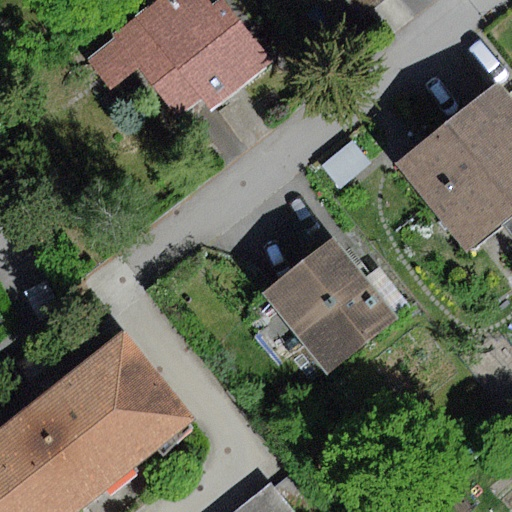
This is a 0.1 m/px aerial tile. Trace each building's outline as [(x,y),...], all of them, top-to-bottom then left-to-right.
[(206,0),(157,0),(112,36),(115,39),(140,70),(177,116),(201,97),(214,112),(275,64),(224,0),(219,0),(212,6),(206,0)] [(346,0),(361,19),(385,0),(346,0)] [(140,70),(115,39),(88,60),(112,92),(140,70)] [(511,99),(498,83),(397,165),(467,251),(506,221),(511,215),(511,99)] [(335,242),(268,292),(328,372),(396,321),(363,279),(335,242)] [(382,265),(363,279),(396,321),(414,306),(382,265)] [(47,283),(28,294),(43,322),(63,311),(47,283)] [(54,391),(7,428),(73,511),(76,511),(192,422),(125,336),(54,391)] [(0,511),(73,511),(7,428),(0,433),(0,511)] [(296,511),(272,482),(234,511),(296,511)]
